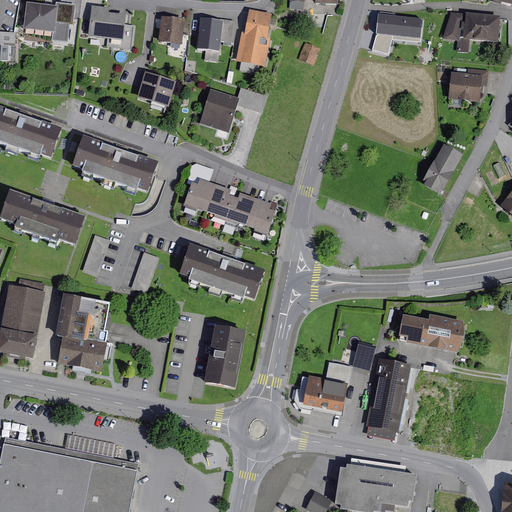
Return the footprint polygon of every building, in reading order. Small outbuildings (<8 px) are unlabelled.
[(76,9),(32,4),(27,37),(72,42),(76,9)] [(132,13),(96,8),(92,45),(108,47),(135,50),(138,27),(130,26),(132,13)] [(276,15),(254,12),(245,60),(267,64),(276,15)] [(502,14),(473,13),(473,36),(502,37),(502,14)] [(422,19),(378,15),(376,35),(372,50),(388,54),(392,39),(420,42),(422,19)] [(188,21),(166,18),(163,43),(185,45),(188,21)] [(228,22),(225,41),(235,42),(238,21),(214,18),(213,21),(228,22)] [(223,53),(224,53),(225,41),(228,22),(213,21),(205,20),(201,50),(210,51),(223,53)] [(321,48),(311,45),(306,60),(316,63),(321,48)] [(5,46),(4,61),(12,61),(13,46),(5,46)] [(223,53),(210,51),(208,61),(222,63),(223,53)] [(488,75),(456,73),(455,97),(487,99),(488,75)] [(177,84),(152,76),(143,103),(168,111),(177,84)] [(241,101),(216,95),(208,127),(233,134),(241,101)] [(65,125),(0,103),(0,142),(54,160),(65,125)] [(163,164),(86,137),(76,166),(154,193),(163,164)] [(465,154),(449,145),(429,182),(445,191),(465,154)] [(280,205),(200,179),(189,208),(271,236),(280,205)] [(86,215),(15,190),(6,217),(78,242),(86,215)] [(114,241),(100,236),(88,272),(102,277),(114,241)] [(263,266),(194,243),(183,274),(252,297),(263,266)] [(161,257),(147,252),(135,288),(148,293),(161,257)] [(48,290),(14,284),(2,351),(36,357),(48,290)] [(68,334),(62,364),(110,374),(116,343),(102,340),(110,303),(69,295),(61,333),(68,334)] [(468,324),(409,315),(405,338),(465,347),(468,324)] [(249,332),(218,327),(207,384),(238,390),(249,332)] [(372,365),(377,342),(359,338),(355,362),(372,365)] [(413,363),(386,359),(374,424),(402,429),(413,363)] [(350,381),(313,377),(310,403),(347,408),(350,381)] [(430,379),(428,396),(445,398),(446,381),(430,379)] [(298,400),(306,400),(306,389),(298,389),(298,400)] [(444,439),(447,425),(434,423),(432,437),(444,439)] [(133,511),(142,464),(9,438),(4,465),(0,464),(0,511),(133,511)] [(422,468),(350,457),(342,507),(376,511),(384,511),(386,500),(417,504),(422,468)] [(511,511),(511,486),(505,486),(503,511),(511,511)] [(329,511),(335,500),(319,493),(312,508),(322,511),(329,511)]
